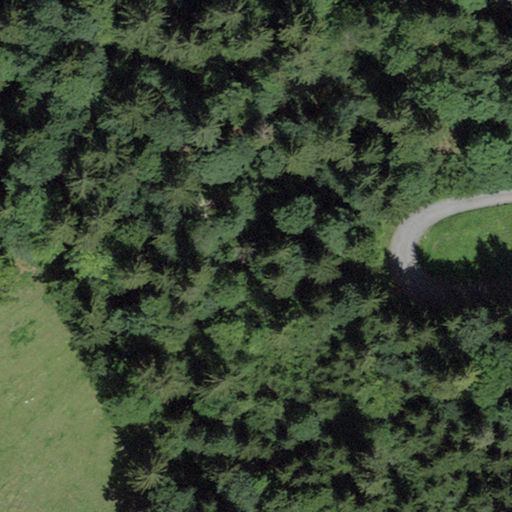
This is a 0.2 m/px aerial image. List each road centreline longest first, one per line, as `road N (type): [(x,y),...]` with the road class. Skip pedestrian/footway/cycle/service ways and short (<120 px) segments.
road 1 (track): [(402,249),(319,218),(282,180),(149,132),(0,164)]
road 2 (track): [(511,198),(454,206),(418,224),(402,249),(407,270),(428,287),(511,282)]
